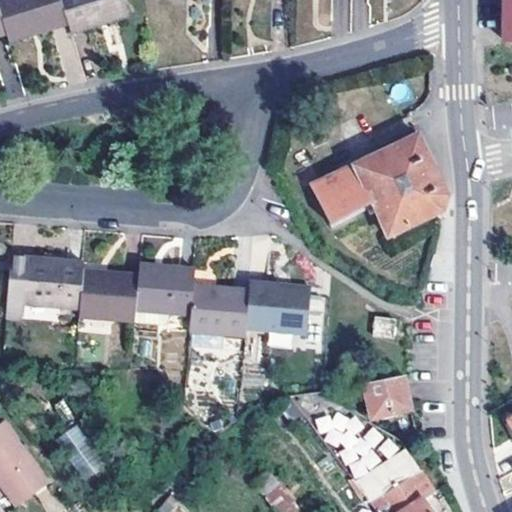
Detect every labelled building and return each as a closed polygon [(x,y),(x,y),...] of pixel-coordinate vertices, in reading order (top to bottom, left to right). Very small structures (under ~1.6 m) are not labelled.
[(40,27),(42,33),(67,25),(59,0),(0,0),(0,14),(6,37),(40,27)] [(124,0),(59,0),(67,25),(70,35),(96,26),(95,22),(128,13),(124,0)] [(511,0),(500,0),(500,42),(511,42),(511,0)] [(129,17),(128,13),(95,22),(96,26),(129,17)] [(6,37),(8,42),(42,33),(40,27),(6,37)] [(446,195),(418,135),(355,166),(355,167),(313,186),(311,187),(329,226),(372,205),(387,237),(441,213),(446,195)] [(25,305),(80,312),(83,273),(84,267),(29,261),(12,259),(6,320),(23,322),(25,305)] [(136,315),(192,320),(194,290),(196,276),(140,270),(139,279),(136,315)] [(79,319),(135,326),(136,315),(139,279),(83,273),(80,312),(79,319)] [(278,296),(278,291),(251,288),(250,295),(247,333),(308,339),(312,300),(278,296)] [(190,335),(246,342),(247,333),(250,295),(194,290),(192,320),(190,335)] [(312,294),(278,291),(278,296),(312,300),(312,294)] [(394,336),(397,319),(378,316),(375,333),(394,336)] [(372,416),(411,410),(405,375),(366,380),(372,416)] [(293,423),(304,415),(291,397),(278,402),(293,423)] [(0,480),(18,505),(49,481),(5,422),(0,425),(0,480)] [(81,423),(57,436),(82,481),(105,469),(81,423)] [(375,511),(432,511),(424,500),(435,492),(410,456),(389,471),(383,464),(354,484),(375,511)] [(272,473),(257,484),(269,499),(283,488),(272,473)] [(269,499),(279,511),(302,511),(283,488),(269,499)]
